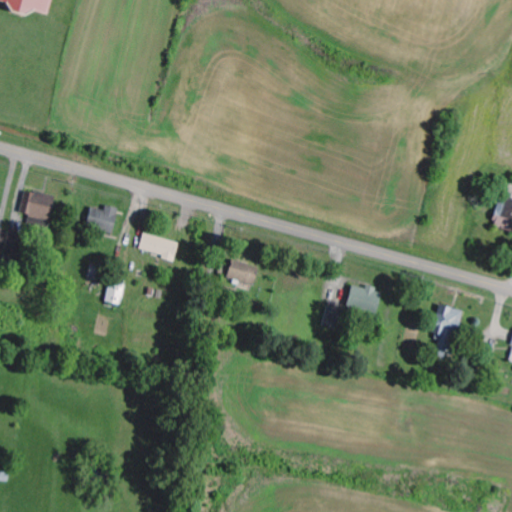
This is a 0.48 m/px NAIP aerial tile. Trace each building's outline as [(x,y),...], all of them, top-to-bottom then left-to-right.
[(2,0),(63,0),(58,20),(44,16),(35,23),(22,20),(16,8),(1,6),(2,0)] [(58,197),(26,191),(21,218),(53,224),(58,197)] [(88,228),(115,234),(121,210),(108,207),(106,211),(93,208),(88,228)] [(0,251),(20,256),(25,236),(0,229),(0,251)] [(148,238),(143,255),(179,265),(184,248),(148,238)] [(237,265),(231,286),(259,295),(265,273),(237,265)] [(108,303),(123,307),(128,283),(113,280),(108,303)] [(350,307),(379,315),(385,293),(368,288),(368,290),(356,286),(350,307)] [(464,312),(443,307),(435,339),(442,341),(439,356),(453,359),(464,312)] [(325,327),(342,330),(346,311),(329,308),(325,327)]
